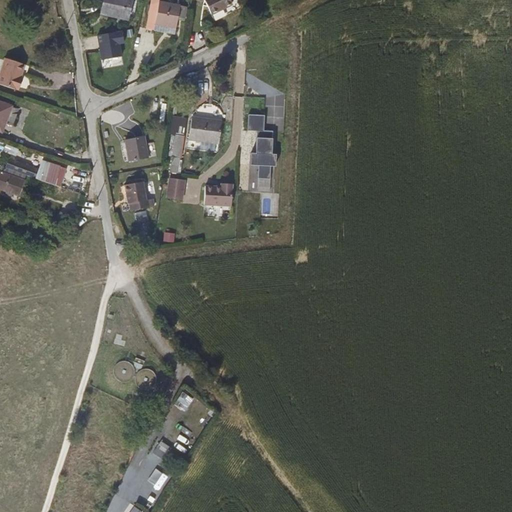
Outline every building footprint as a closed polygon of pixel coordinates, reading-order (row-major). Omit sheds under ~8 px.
[(131,19),(133,0),(110,0),(107,16),(130,22),(131,19)] [(139,0),(133,0),(131,19),(136,20),(139,0)] [(235,0),(208,0),(217,18),(239,7),(235,0)] [(158,5),(155,19),(162,21),(161,28),(182,32),(186,10),(158,5)] [(214,46),(224,37),(216,27),(206,36),(214,46)] [(122,37),(98,41),(102,65),(120,62),(118,51),(124,50),(122,37)] [(23,73),(5,67),(0,82),(0,97),(14,102),(15,99),(18,100),(22,90),(19,89),(23,73)] [(260,132),(258,154),(253,154),(252,166),(261,166),(260,179),(272,180),(273,168),(278,168),(279,156),(274,155),(276,132),(267,132),(269,116),(252,115),(251,131),(260,132)] [(182,157),(184,118),(171,117),(168,156),(182,157)] [(193,122),(190,144),(220,147),(222,126),(193,122)] [(120,145),(124,167),(143,164),(137,141),(120,145)] [(13,163),(15,155),(2,151),(0,158),(13,163)] [(179,173),(179,158),(170,158),(169,173),(179,173)] [(31,187),(52,194),(57,176),(43,171),(42,173),(35,171),(31,187)] [(0,199),(17,205),(24,185),(0,176),(0,199)] [(182,202),(185,182),(168,179),(165,199),(182,202)] [(136,186),(119,190),(124,217),(143,214),(143,206),(140,206),(136,186)] [(204,195),(203,214),(230,216),(232,194),(220,193),(220,196),(204,195)] [(50,234),(60,237),(65,225),(55,221),(50,234)] [(249,224),(252,235),(258,233),(255,223),(249,224)] [(162,243),(173,243),(174,234),(163,233),(162,243)] [(135,389),(136,387),(135,384),(135,382),(134,380),(133,378),(131,377),(129,376),(127,375),(125,374),(123,374),(120,374),(118,375),(116,376),(115,377),(113,379),(112,381),(111,383),(111,385),(111,388),(111,390),(112,392),(113,394),(115,395),(116,397),(118,398),(120,399),(123,399),(125,399),(127,398),(129,397),(131,396),(133,395),(134,393),(135,391),(135,389)] [(160,399),(160,397),(160,395),(160,393),(159,391),(158,389),(156,388),(155,387),(153,386),(151,385),(149,384),(147,384),(145,385),(143,385),(141,386),(139,388),(138,389),(137,391),(136,393),(135,395),(135,397),(135,399),(136,401),(137,403),(138,405),(139,406),(141,407),(143,408),(145,409),(147,409),(149,409),(151,409),(153,409),(154,408),(156,406),(158,405),(159,403),(160,401),(160,399)] [(179,394),(174,408),(186,412),(191,398),(179,394)]
